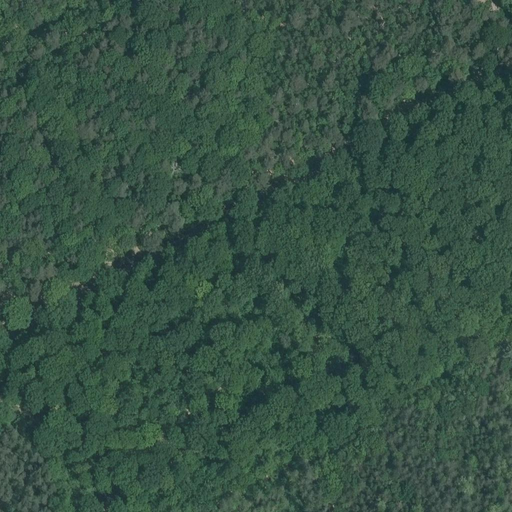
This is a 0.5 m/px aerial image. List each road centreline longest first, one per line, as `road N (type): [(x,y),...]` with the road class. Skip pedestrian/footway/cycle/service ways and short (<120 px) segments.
road 1 (track): [(511,64),(137,264)]
road 2 (track): [(137,264),(0,337)]
